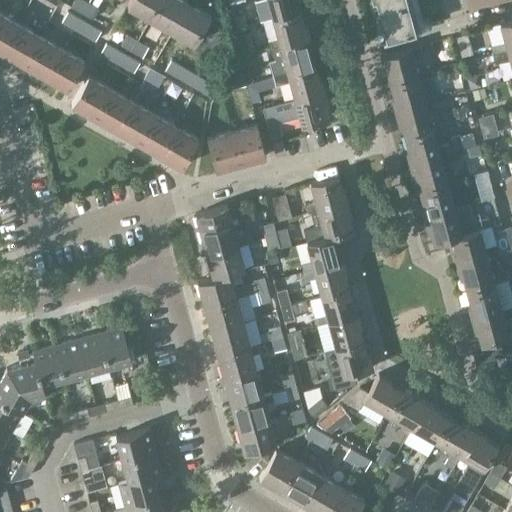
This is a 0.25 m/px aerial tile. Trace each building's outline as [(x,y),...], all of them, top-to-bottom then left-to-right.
[(81,11),(86,1),(84,0),(73,0),(70,6),(81,11)] [(149,18),(159,0),(129,0),(127,5),(149,18)] [(171,30),(187,1),(185,0),(159,0),(149,18),(171,30)] [(268,0),(273,17),(300,10),(297,0),(268,0)] [(373,0),(384,37),(420,27),(413,0),(373,0)] [(81,11),(92,18),(98,7),(86,1),(81,11)] [(187,1),(171,30),(193,42),(209,13),(187,1)] [(0,49),(1,50),(18,21),(0,10),(0,49)] [(67,10),(61,20),(67,24),(74,14),(67,10)] [(271,46),(310,36),(306,22),(304,23),(300,10),(273,17),(278,36),(269,39),(271,46)] [(80,18),(74,14),(67,24),(74,28),(80,18)] [(493,52),(511,47),(511,17),(500,21),(505,40),(491,44),(493,52)] [(87,22),(80,18),(74,28),(81,32),(87,22)] [(23,63),(39,33),(18,21),(1,50),(23,63)] [(94,26),(87,22),(81,32),(87,36),(94,26)] [(100,29),(94,26),(87,36),(94,40),(100,29)] [(250,31),(236,34),(242,54),(255,50),(250,31)] [(44,75),(61,46),(39,33),(23,63),(44,75)] [(461,56),(472,53),(466,33),(455,36),(461,56)] [(131,49),(137,39),(128,34),(122,44),(131,49)] [(273,75),(315,64),(311,50),(313,49),(310,36),(271,46),(274,58),(268,60),(273,75)] [(131,49),(144,56),(149,46),(137,39),(131,49)] [(113,45),(106,41),(100,52),(107,56),(113,45)] [(417,73),(413,56),(424,53),(421,43),(410,46),(381,54),(385,68),(387,67),(391,81),(417,73)] [(119,49),(113,45),(107,56),(113,59),(119,49)] [(67,88),(84,58),(61,46),(44,75),(67,88)] [(511,47),(493,52),(495,60),(509,56),(511,66),(511,47)] [(126,53),(119,49),(113,59),(120,63),(126,53)] [(132,57),(126,53),(120,63),(126,67),(132,57)] [(245,83),(237,54),(237,53),(226,56),(234,86),(245,83)] [(139,61),(132,57),(126,67),(133,71),(139,61)] [(175,74),(181,64),(170,58),(164,68),(175,74)] [(187,68),(181,64),(175,74),(181,78),(187,68)] [(294,97),(324,88),(321,76),(318,76),(315,64),(273,75),(245,83),(250,102),(260,99),(257,88),(275,83),(275,84),(290,80),(294,97)] [(194,72),(187,68),(181,78),(188,81),(194,72)] [(201,76),(194,72),(188,81),(195,85),(201,76)] [(93,115),(110,86),(87,73),(71,102),(93,115)] [(396,108),(425,100),(417,73),(391,81),(394,94),(392,94),(396,108)] [(207,79),(201,76),(195,85),(202,89),(207,79)] [(214,83),(207,79),(202,89),(208,93),(214,83)] [(115,127),(131,99),(110,86),(93,115),(115,127)] [(278,121),(300,115),(303,124),(329,117),(326,103),(328,102),(324,88),(294,97),(295,98),(261,107),(269,136),(282,133),(278,121)] [(137,140),(153,111),(131,99),(115,127),(137,140)] [(405,134),(432,127),(425,100),(396,108),(399,121),(401,121),(405,134)] [(159,152),(175,124),(153,111),(137,140),(159,152)] [(241,161),(266,154),(257,122),(232,129),(241,161)] [(175,124),(159,152),(181,165),(197,136),(175,124)] [(448,141),(437,144),(432,127),(405,134),(409,148),(407,149),(410,162),(450,151),(448,141)] [(216,168),(241,161),(232,129),(207,136),(216,168)] [(285,151),(283,141),(282,138),(273,141),(276,154),(285,151)] [(447,180),(442,162),(452,159),(450,151),(410,162),(413,174),(416,173),(420,188),(447,180)] [(317,208),(347,200),(343,188),(341,188),(337,175),(310,182),(315,200),(304,203),(307,212),(317,208)] [(425,215),(454,207),(447,180),(420,188),(423,201),(421,201),(425,215)] [(277,219),(291,215),(284,193),(271,197),(277,219)] [(325,234),(333,233),(352,228),(349,215),(351,214),(347,200),(317,208),(322,224),(302,230),(304,240),(306,239),(325,234)] [(236,232),(232,218),(228,203),(195,212),(206,252),(239,243),(239,242),(254,238),(251,228),(236,232)] [(454,207),(425,215),(428,228),(430,227),(434,241),(453,236),(452,235),(474,229),(472,218),(458,222),(454,207)] [(264,236),(275,233),(272,221),(260,224),(264,236)] [(474,229),(452,235),(453,236),(456,249),(453,249),(457,263),(487,255),(498,252),(495,243),(484,246),(479,227),(474,229)] [(267,248),(279,245),(275,233),(264,236),(267,248)] [(301,271),(343,259),(339,245),(337,246),(333,233),(325,234),(306,239),(311,259),(303,261),(305,270),(301,270),(301,271)] [(230,271),(245,267),(239,243),(206,252),(212,275),(212,276),(230,271)] [(267,261),(276,258),(281,257),(278,247),(264,251),(267,261)] [(500,268),(491,271),(487,255),(457,263),(461,275),(463,275),(467,289),(494,282),(494,280),(502,278),(500,268)] [(321,293),(348,286),(344,273),(347,272),(343,259),(301,271),(304,280),(316,276),(321,293)] [(237,295),(230,271),(212,276),(212,275),(197,279),(203,304),(237,295)] [(287,277),(291,290),(303,286),(299,274),(287,277)] [(255,290),(266,287),(263,276),(252,279),(255,290)] [(471,316),(501,308),(494,282),(467,289),(470,301),(467,302),(471,316)] [(317,323),(328,321),(358,313),(354,298),(352,299),(348,286),(321,293),(326,312),(315,315),(317,323)] [(258,303),(269,300),(266,287),(255,290),(258,303)] [(279,304),(288,302),(284,288),(275,290),(279,304)] [(210,328),(243,319),(237,295),(203,304),(210,328)] [(279,304),(284,321),(293,318),(288,302),(279,304)] [(509,335),(504,317),(511,314),(511,305),(501,308),(471,316),(475,329),(477,329),(479,335),(470,338),(476,362),(504,355),(500,338),(509,335)] [(335,347),(362,339),(359,326),(361,325),(358,313),(328,321),(335,347)] [(217,353),(250,344),(243,319),(210,328),(217,353)] [(270,338),(282,335),(279,324),(267,327),(270,338)] [(99,331),(108,365),(131,359),(122,325),(99,331)] [(86,371),(108,365),(99,331),(77,337),(86,371)] [(273,351),(285,348),(282,335),(270,338),(273,351)] [(64,377),(86,371),(77,337),(54,343),(64,377)] [(289,341),(293,358),(304,354),(299,338),(289,341)] [(352,372),(372,366),(368,352),(366,352),(362,339),(335,347),(324,349),(335,388),(355,382),(352,372)] [(42,383),(64,377),(54,343),(32,349),(33,352),(42,383)] [(223,377),(256,368),(250,344),(217,353),(223,377)] [(33,352),(29,353),(27,349),(17,352),(20,363),(6,366),(29,397),(45,392),(42,383),(33,352)] [(0,397),(22,410),(29,397),(6,366),(0,376),(0,397)] [(230,401),(263,392),(256,368),(223,377),(230,401)] [(284,387),(295,384),(292,373),(280,376),(284,387)] [(387,413),(401,389),(389,382),(390,380),(377,373),(367,390),(359,386),(343,399),(358,408),(362,400),(387,413)] [(287,400),(298,397),(295,384),(284,387),(287,400)] [(318,388),(303,393),(307,407),(315,416),(327,405),(320,397),(318,388)] [(411,427),(426,400),(414,393),(413,395),(401,389),(387,413),(411,427)] [(236,426),(270,417),(263,392),(230,401),(236,426)] [(119,406),(133,402),(131,394),(117,398),(119,406)] [(0,423),(11,430),(22,410),(0,397),(0,423)] [(98,412),(119,406),(117,398),(95,404),(98,412)] [(435,440),(449,416),(437,409),(438,407),(426,400),(411,427),(435,440)] [(76,418),(98,412),(95,404),(73,410),(76,418)] [(341,404),(317,422),(337,434),(354,422),(341,404)] [(292,423),(305,420),(301,409),(289,412),(292,423)] [(62,422),(76,418),(73,410),(60,413),(62,422)] [(459,454),(475,427),(463,421),(461,423),(449,416),(435,440),(451,450),(444,463),(451,467),(459,454)] [(270,417),(236,426),(243,451),(276,442),(270,417)] [(53,432),(57,425),(44,418),(40,426),(45,428),(53,432)] [(0,448),(11,430),(0,423),(0,448)] [(315,442),(322,431),(310,425),(305,436),(315,442)] [(122,458),(156,449),(149,426),(115,435),(122,458)] [(468,495),(497,444),(485,437),(487,434),(475,427),(459,454),(469,460),(453,486),(468,495)] [(46,444),(53,432),(45,428),(38,440),(46,444)] [(326,447),(332,436),(322,431),(315,442),(326,447)] [(355,464),(361,454),(349,447),(342,457),(355,464)] [(282,490),(299,461),(275,448),(259,477),(282,490)] [(34,465),(41,453),(33,449),(27,461),(34,465)] [(152,474),(153,475),(162,472),(156,449),(122,458),(127,479),(128,480),(152,474)] [(81,470),(89,467),(85,454),(77,456),(81,470)] [(364,470),(370,459),(361,454),(355,464),(364,470)] [(34,465),(27,461),(22,458),(18,465),(30,472),(34,465)] [(489,471),(499,476),(505,465),(495,460),(489,471)] [(304,503),(321,474),(299,461),(282,490),(304,503)] [(81,470),(84,483),(92,481),(89,467),(81,470)] [(493,487),(499,476),(489,471),(483,482),(493,487)] [(158,496),(153,475),(152,474),(128,480),(127,479),(118,482),(124,505),(158,496)] [(320,511),(327,511),(343,486),(321,474),(304,503),(320,511)] [(343,486),(327,511),(357,511),(365,499),(343,486)] [(0,496),(2,504),(10,502),(7,488),(0,490),(0,496)] [(162,511),(158,496),(124,505),(126,511),(162,511)] [(92,511),(98,511),(101,511),(97,498),(89,500),(92,511)] [(4,511),(12,511),(10,502),(2,504),(4,511)] [(465,511),(478,511),(480,509),(470,503),(465,511)]
